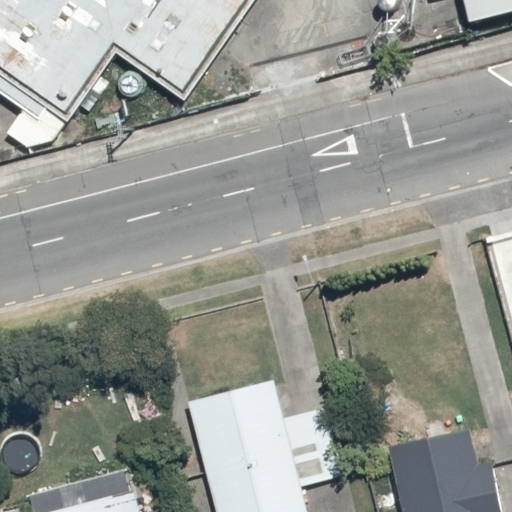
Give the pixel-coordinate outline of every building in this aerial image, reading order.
[(210,0),(0,0),(0,125),(39,151),(94,67),(155,107),(221,7),(210,0)] [(511,0),(433,0),(444,39),(511,22),(511,0)] [(288,378),(200,398),(226,511),(320,511),(315,487),(351,479),(333,402),(296,411),(288,378)] [(511,511),(511,487),(497,426),(402,448),(416,511),(511,511)] [(91,503),(51,511),(153,511),(148,488),(134,492),(128,467),(85,477),(91,503)]
